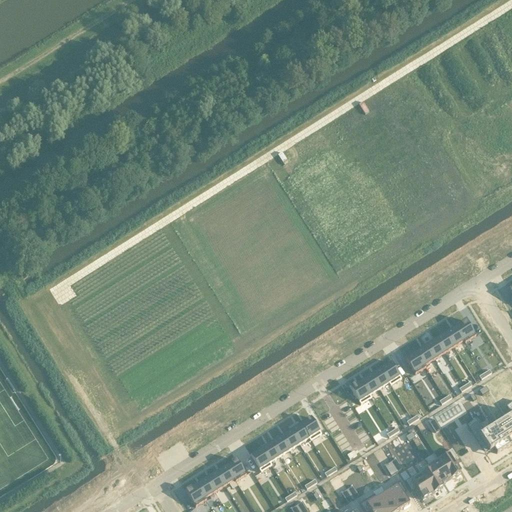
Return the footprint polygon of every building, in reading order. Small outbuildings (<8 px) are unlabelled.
[(465,322),(455,328),(464,342),(464,343),(465,344),(475,338),(465,322)] [(455,328),(445,334),(454,349),(464,343),(464,342),(455,328)] [(445,334),(435,341),(444,355),(454,349),(445,334)] [(435,341),(425,347),(434,361),(444,355),(435,341)] [(425,347),(415,353),(424,367),(425,367),(434,361),(425,347)] [(415,353),(405,360),(415,376),(425,369),(426,369),(425,367),(424,367),(415,353)] [(391,363),(380,370),(389,384),(389,385),(390,387),(391,387),(401,380),(391,363)] [(380,370),(370,376),(379,390),(389,385),(389,384),(380,370)] [(370,376),(360,382),(369,397),(370,396),(379,390),(370,376)] [(360,382),(350,389),(361,406),(371,399),(370,396),(369,397),(360,382)] [(458,405),(454,407),(458,414),(462,412),(458,405)] [(443,414),(439,417),(443,423),(447,421),(443,414)] [(511,416),(485,434),(479,437),(489,453),(494,450),(497,455),(511,445),(511,416)] [(311,419),(300,425),(309,440),(310,443),(311,442),(321,436),(311,419)] [(434,420),(428,423),(432,429),(435,434),(441,430),(438,425),(434,420)] [(300,425),(290,431),(299,446),(309,440),(300,425)] [(290,431),(280,438),(289,452),(299,446),(290,431)] [(280,438),(271,444),(280,458),(289,452),(280,438)] [(271,444),(261,450),(270,465),(270,464),(280,458),(271,444)] [(261,450),(250,457),(261,474),(271,467),(272,467),(270,464),(270,465),(261,450)] [(451,451),(437,460),(450,480),(461,474),(453,462),(457,460),(451,451)] [(354,452),(347,456),(350,461),(356,457),(354,452)] [(396,459),(390,463),(397,474),(403,470),(399,465),(396,459)] [(428,466),(427,466),(428,467),(429,466),(441,486),(450,480),(437,460),(428,466)] [(236,461),(226,467),(235,481),(234,482),(235,483),(236,483),(246,477),(236,461)] [(390,463),(384,467),(387,472),(391,477),(397,474),(390,463)] [(418,472),(418,473),(419,475),(420,474),(433,495),(443,489),(441,486),(429,466),(428,467),(418,472)] [(226,467),(216,473),(225,488),(234,482),(235,481),(226,467)] [(216,473),(206,480),(215,494),(225,488),(216,473)] [(419,475),(406,483),(411,492),(415,490),(423,502),(433,495),(420,474),(419,475)] [(206,480),(196,486),(205,500),(215,494),(206,480)] [(385,492),(384,492),(386,494),(397,511),(400,511),(409,506),(402,496),(406,493),(399,483),(385,492)] [(196,486),(185,492),(195,508),(206,502),(205,500),(196,486)] [(353,487),(347,491),(353,501),(359,497),(356,492),(353,487)] [(347,491),(341,494),(344,500),(347,505),(353,501),(347,491)] [(377,500),(376,500),(383,511),(397,511),(386,494),(377,500)] [(374,496),(359,505),(363,511),(383,511),(376,500),(377,500),(374,496)] [(302,503),(296,506),(299,511),(308,511),(306,508),(302,503)]
